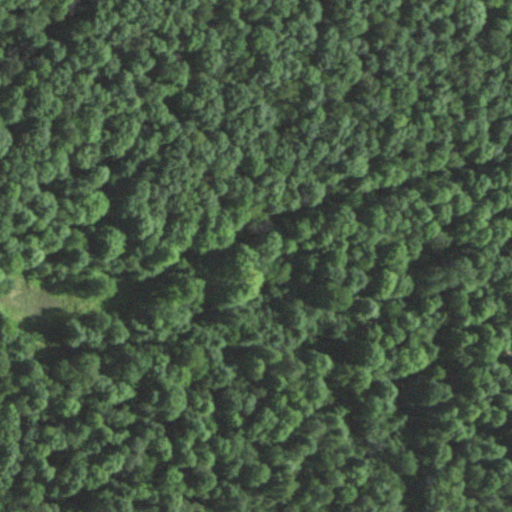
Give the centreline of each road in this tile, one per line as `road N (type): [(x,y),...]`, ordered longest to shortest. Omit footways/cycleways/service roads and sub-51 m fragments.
road 1 (track): [(511,359),(412,362),(294,344),(204,346),(174,335),(56,347),(33,338),(511,163)]
road 2 (track): [(0,349),(33,338),(12,313),(11,282),(63,228),(105,125),(219,0)]
